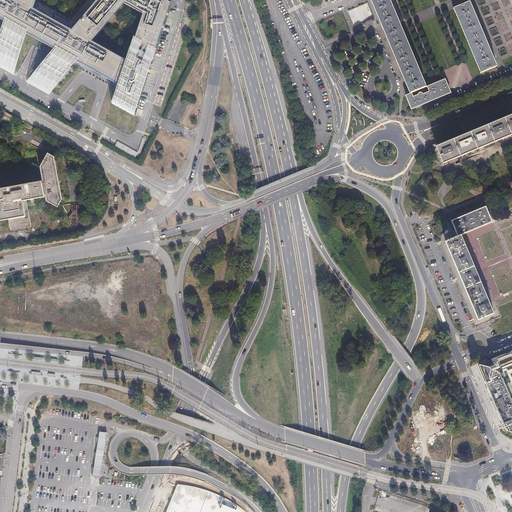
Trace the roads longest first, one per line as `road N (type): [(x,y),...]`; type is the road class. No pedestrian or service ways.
road 1 (trunk): [(229,0),(292,274),(312,511)]
road 2 (trunk): [(340,511),(354,443),(412,336),(420,300),(386,206),(355,183),(324,176)]
road 3 (trunk): [(327,511),(316,344),(289,172)]
road 4 (trunk): [(29,388),(86,395),(196,437),(246,470),(280,511)]
road 5 (trunk): [(411,398),(413,376),(320,246),(289,172)]
road 6 (trunk): [(265,221),(271,282),(235,381),(239,400),(264,427)]
road 7 (secondary): [(0,337),(128,354),(204,394)]
road 8 (unclassified): [(0,345),(127,362),(204,394)]
road 9 (secondary): [(459,361),(394,201),(399,165)]
road 10 (secondary): [(324,176),(214,219),(133,239)]
road 11 (trunk): [(265,221),(254,274),(191,400)]
road 12 (trunk): [(224,35),(265,221)]
road 13 (trunk): [(289,172),(243,0)]
road 14 (tertiary): [(0,97),(114,162)]
road 15 (unclassified): [(7,511),(29,388)]
road 16 (secondary): [(203,129),(174,189),(124,169)]
